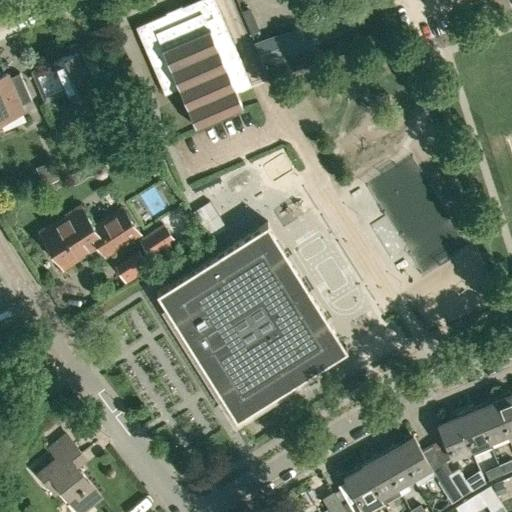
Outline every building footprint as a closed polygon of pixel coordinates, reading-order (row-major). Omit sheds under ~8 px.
[(197,0),(182,7),(136,26),(165,94),(180,87),(184,98),(196,125),(195,125),(196,127),(244,106),(243,105),(242,105),(236,91),(251,85),(214,0),(197,0)] [(322,18),(296,27),(309,65),(351,50),(346,36),(342,24),(358,18),(354,7),(353,7),(350,0),(315,0),(316,1),(322,18)] [(296,27),(254,43),(267,79),(282,74),(309,65),(296,27)] [(78,53),(76,48),(74,43),(63,48),(66,54),(54,59),(54,61),(33,70),(45,99),(67,90),(69,95),(82,89),(86,99),(108,90),(91,51),(83,54),(78,53)] [(0,120),(24,110),(21,105),(33,100),(22,73),(10,78),(8,72),(0,75),(0,120)] [(192,188),(194,193),(221,182),(219,176),(192,188)] [(192,211),(209,238),(226,227),(209,200),(192,211)] [(81,205),(57,220),(41,230),(63,265),(98,243),(104,254),(139,232),(124,207),(94,226),(81,205)] [(266,225),(268,223),(267,221),(156,291),(165,304),(171,315),(175,320),(178,326),(208,373),(216,386),(224,399),(236,417),(318,366),(347,348),(345,345),(343,347),(326,321),(322,314),(309,293),(300,279),(287,258),(282,251),(266,225)] [(173,239),(165,226),(142,240),(151,253),(173,239)] [(142,256),(120,270),(127,283),(150,269),(142,256)] [(511,391),(492,399),(507,433),(511,430),(511,391)] [(507,433),(492,399),(475,406),(489,440),(507,433)] [(489,440),(475,406),(457,413),(472,448),(474,453),(492,446),(489,440)] [(472,448),(457,413),(438,421),(452,456),(472,448)] [(435,473),(412,434),(395,444),(405,461),(414,476),(418,483),(435,473)] [(74,443),(38,472),(55,494),(62,488),(81,511),(101,496),(76,465),(85,457),(74,443)] [(395,444),(378,454),(401,494),(410,489),(406,481),(414,476),(405,461),(395,444)] [(378,454),(361,463),(385,503),(401,494),(378,454)] [(511,457),(499,464),(503,473),(511,468),(511,457)] [(369,511),(385,503),(361,463),(343,474),(349,483),(340,488),(353,511),(369,511)] [(503,473),(499,464),(485,470),(489,479),(503,473)] [(448,474),(462,495),(472,489),(458,468),(451,472),(448,474)] [(438,480),(443,489),(451,502),(462,495),(448,474),(439,480),(438,480)] [(505,490),(501,481),(493,485),(497,494),(505,490)] [(492,511),(507,511),(491,484),(480,490),(492,511)] [(331,511),(346,511),(333,491),(322,498),(331,511)] [(410,509),(412,511),(425,511),(420,503),(410,509)]
